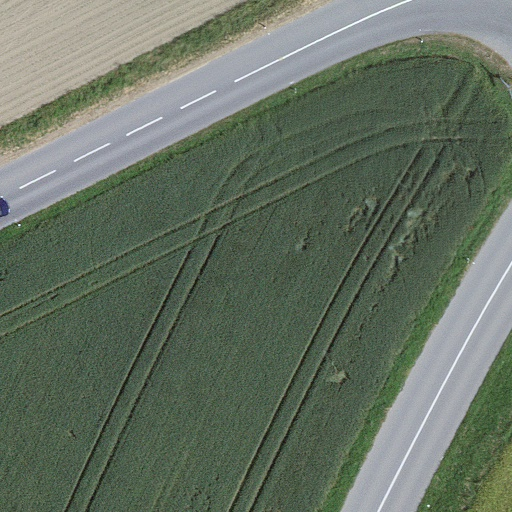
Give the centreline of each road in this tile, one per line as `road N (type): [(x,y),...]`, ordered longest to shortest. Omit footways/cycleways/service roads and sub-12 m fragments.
road 1 (tertiary): [(394,0),(0,199)]
road 2 (secondary): [(398,511),(511,299)]
